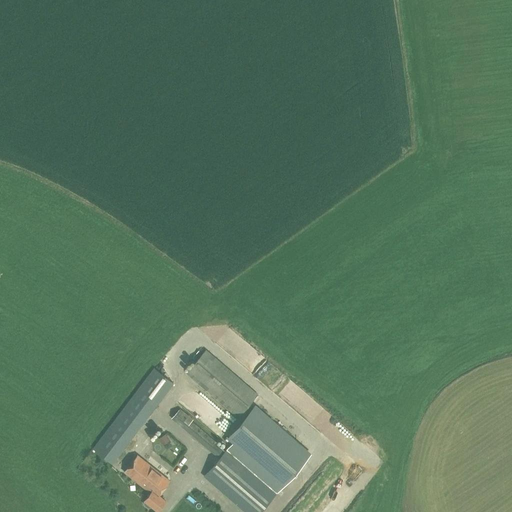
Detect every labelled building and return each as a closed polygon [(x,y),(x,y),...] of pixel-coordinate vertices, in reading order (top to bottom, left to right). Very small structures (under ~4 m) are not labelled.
[(238,417),(258,394),(206,350),(186,373),(238,417)] [(112,462),(124,446),(173,382),(154,368),(93,448),(112,462)] [(217,456),(223,448),(191,422),(193,420),(175,405),(167,415),(217,456)] [(257,407),(228,441),(231,444),(233,445),(227,451),(278,496),(313,456),(257,407)] [(243,511),(263,511),(278,496),(227,451),(204,478),(243,511)] [(169,481),(137,456),(124,472),(150,492),(153,490),(159,495),(169,481)] [(153,490),(144,500),(145,501),(144,503),(144,505),(148,508),(150,508),(152,506),(158,511),(166,501),(159,495),(153,490)]
